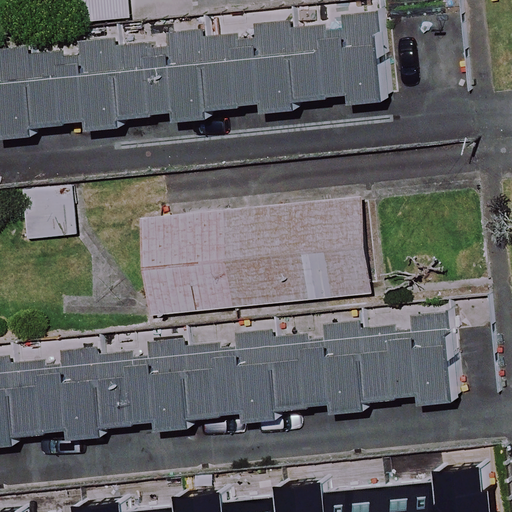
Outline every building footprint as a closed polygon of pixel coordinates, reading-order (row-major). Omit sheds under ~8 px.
[(136,0),(79,0),(80,23),(137,22),(136,0)] [(0,46),(0,126),(10,125),(12,140),(45,136),(44,124),(97,118),(99,129),(133,125),(132,118),(184,112),(185,122),(221,118),(220,108),(271,102),(272,110),(310,106),(309,98),(359,92),(360,101),(395,97),(384,3),(0,46)] [(84,233),(79,185),(27,190),(31,238),(84,233)] [(378,291),(368,192),(149,215),(159,313),(378,291)] [(464,396),(455,307),(407,311),(408,321),(370,325),(369,315),(307,321),(307,328),(283,331),(282,323),(0,350),(0,442),(26,440),(25,431),(80,425),(81,434),(113,431),(112,422),(167,417),(168,426),(200,423),(199,413),(255,408),(256,418),(288,415),(287,405),(343,399),(344,409),(376,405),(375,396),(430,390),(431,399),(464,396)] [(504,511),(501,463),(446,468),(447,482),(332,490),(331,479),(283,482),(284,495),(249,497),(231,499),(231,487),(188,490),(189,502),(138,506),(137,494),(81,498),(82,511),(66,511),(32,511),(32,502),(0,504),(0,511),(504,511)]
